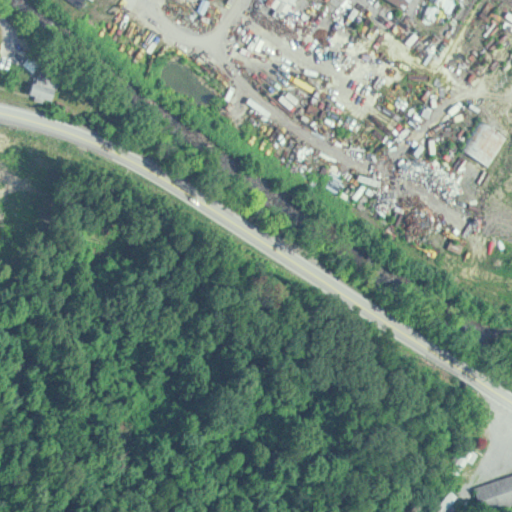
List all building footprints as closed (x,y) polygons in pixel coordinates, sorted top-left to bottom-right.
[(414,0),(408,11),(389,0),(414,0)] [(54,103),(61,90),(40,79),(34,92),(54,103)] [(482,119),(509,136),(490,166),(463,149),(482,119)] [(451,467),(460,475),(480,453),(471,445),(451,467)] [(482,511),(474,487),(511,474),(511,504),(488,511),(482,511)]
